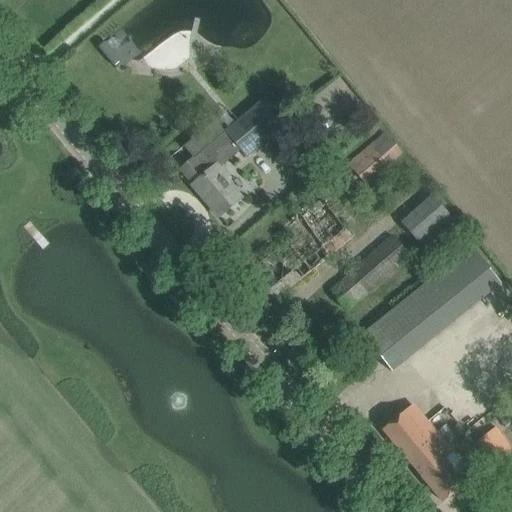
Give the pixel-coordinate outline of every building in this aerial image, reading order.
[(285,124),(265,99),(226,132),(246,156),(285,124)] [(401,154),(384,132),(347,164),(365,185),(401,154)] [(193,186),(219,217),(241,199),(225,180),(229,176),(219,165),(193,186)] [(430,194),(399,223),(424,250),(456,221),(430,194)] [(323,200),(236,270),(266,308),(352,238),(323,200)] [(411,259),(393,236),(333,291),(348,309),(411,259)] [(361,335),(392,374),(501,285),(470,248),(361,335)] [(413,405),(383,431),(443,503),(465,485),(461,481),(470,474),(453,453),(413,405)] [(511,463),(511,447),(495,426),(477,440),(502,471),(511,463)]
